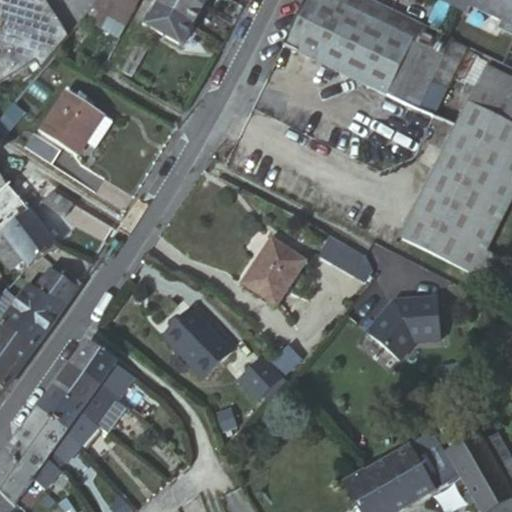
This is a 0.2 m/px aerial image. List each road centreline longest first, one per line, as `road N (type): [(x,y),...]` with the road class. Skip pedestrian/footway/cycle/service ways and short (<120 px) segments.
road 1 (tertiary): [(0,433),(85,319),(271,0)]
road 2 (unknown): [(144,511),(190,468),(193,432),(179,404),(85,319)]
